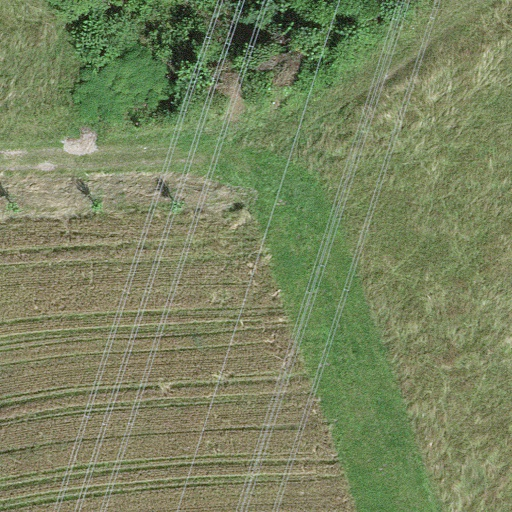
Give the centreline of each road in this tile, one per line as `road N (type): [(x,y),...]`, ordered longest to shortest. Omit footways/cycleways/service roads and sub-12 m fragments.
road 1 (track): [(478,0),(295,125),(188,159)]
road 2 (track): [(0,162),(188,159)]
